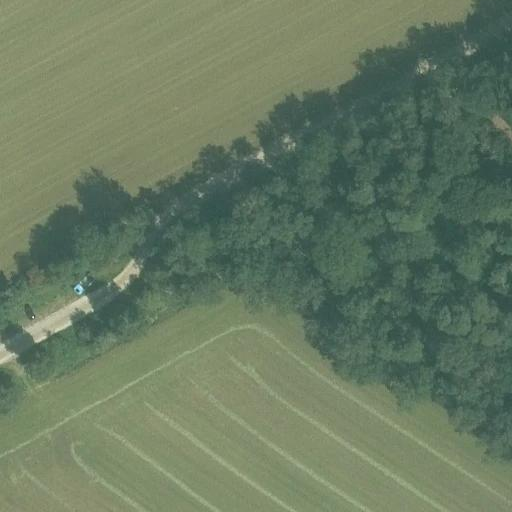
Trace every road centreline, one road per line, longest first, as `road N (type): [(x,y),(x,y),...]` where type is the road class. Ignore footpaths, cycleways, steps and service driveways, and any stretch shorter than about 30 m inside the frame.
road 1 (track): [(511,21),(187,203)]
road 2 (unclassified): [(0,353),(125,281),(159,219),(187,203)]
